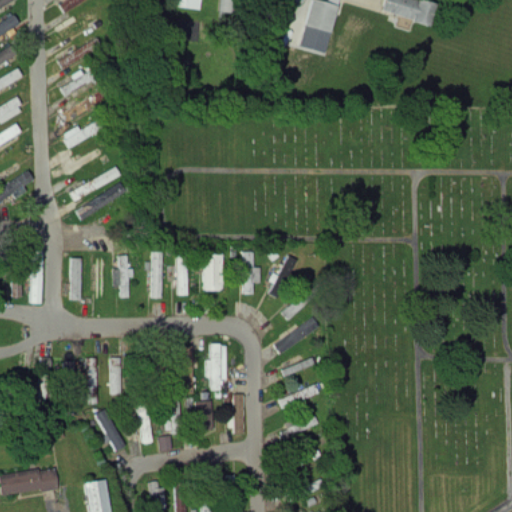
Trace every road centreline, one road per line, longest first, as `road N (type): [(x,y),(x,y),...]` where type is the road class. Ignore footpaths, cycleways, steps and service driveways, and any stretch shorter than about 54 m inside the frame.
road 1 (residential): [(58,329),(53,233),(40,189),(32,0)]
road 2 (residential): [(244,333),(224,326),(58,329),(0,317)]
road 3 (residential): [(258,511),(255,353),(244,333)]
road 4 (residential): [(256,452),(131,470)]
